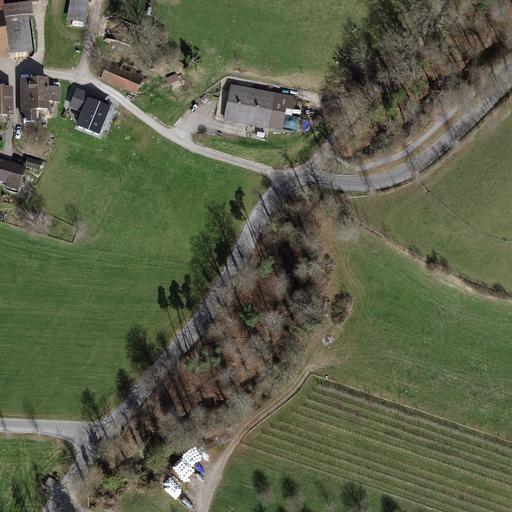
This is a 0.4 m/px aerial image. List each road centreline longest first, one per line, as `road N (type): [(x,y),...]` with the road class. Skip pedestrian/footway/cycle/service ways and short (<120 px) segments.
road 1 (unclassified): [(103,437),(223,290),(277,195),(300,178)]
road 2 (unclassified): [(0,76),(86,75),(202,153),(300,178)]
road 3 (track): [(443,0),(426,40),(300,178)]
road 4 (unclassified): [(328,181),(371,184),(403,173),(511,78)]
